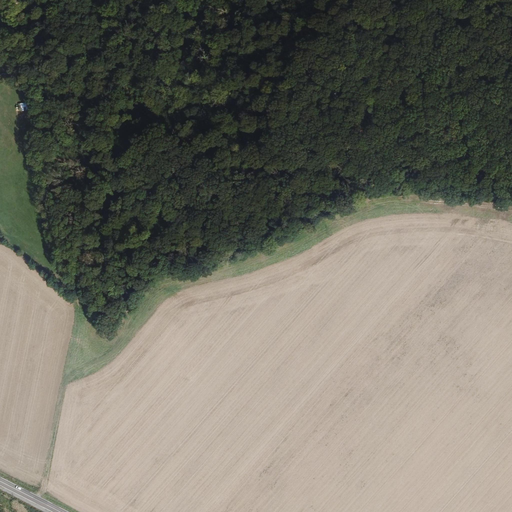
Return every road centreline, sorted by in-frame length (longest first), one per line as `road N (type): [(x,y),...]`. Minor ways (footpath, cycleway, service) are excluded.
road 1 (track): [(86,287),(38,103),(0,9)]
road 2 (track): [(86,287),(37,500)]
